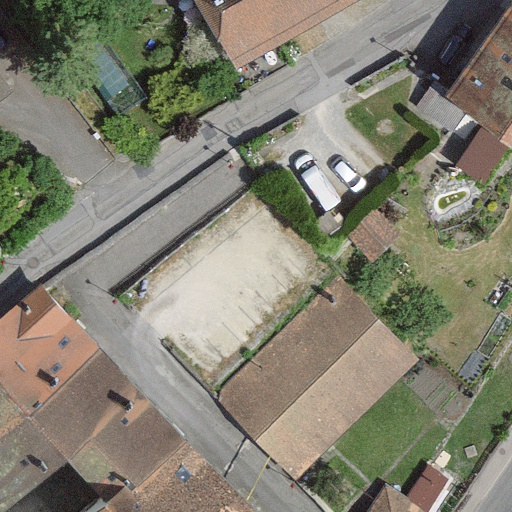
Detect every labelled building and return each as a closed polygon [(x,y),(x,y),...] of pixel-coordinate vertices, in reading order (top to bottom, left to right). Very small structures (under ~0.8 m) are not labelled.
[(188,0),(214,49),(311,0),(188,0)] [(511,0),(444,87),(511,139),(511,0)] [(337,275),(219,396),(287,462),(405,341),(337,275)] [(0,322),(0,511),(7,511),(68,463),(100,499),(106,505),(126,486),(133,493),(187,443),(42,285),(0,322)] [(255,511),(187,443),(133,493),(126,486),(106,505),(100,499),(84,511),(255,511)] [(411,511),(378,485),(355,511),(411,511)]
